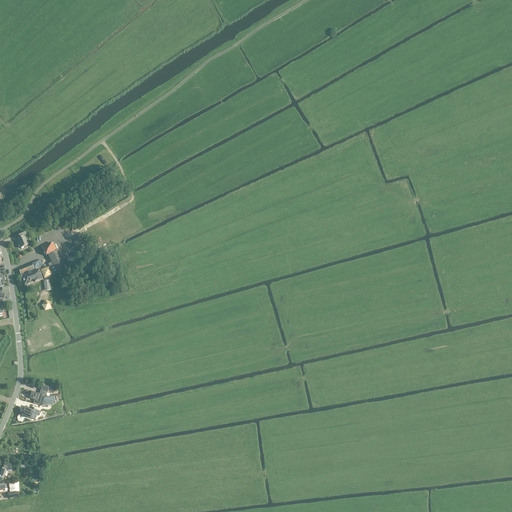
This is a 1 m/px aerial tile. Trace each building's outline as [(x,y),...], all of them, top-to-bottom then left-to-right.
[(20,248),(28,245),(24,236),(23,237),(23,236),(26,235),(25,231),(18,234),(19,237),(20,239),(17,240),(20,248)] [(51,245),(50,243),(41,247),(45,256),(47,255),(57,251),(53,243),(51,245)] [(57,274),(66,269),(57,251),(47,255),(57,274)] [(31,264),(18,269),(21,275),(34,269),(31,264)] [(44,278),(52,275),(49,267),(41,270),(44,278)] [(22,276),(21,276),(21,277),(22,277),(25,285),(25,286),(26,286),(30,284),(31,284),(31,283),(30,281),(31,281),(30,280),(34,279),(35,281),(35,282),(36,282),(42,279),(39,270),(22,276)] [(51,310),(51,303),(45,301),(41,306),(45,311),(51,310)] [(32,392),(30,398),(34,400),(33,404),(34,404),(38,405),(39,405),(42,396),(45,397),(46,393),(43,392),(42,392),(42,390),(47,392),(49,388),(42,386),(39,395),(32,392)] [(44,398),(42,406),(48,406),(54,401),(54,397),(44,398)] [(25,409),(22,415),(30,419),(30,418),(35,420),(37,415),(39,416),(40,413),(29,408),(28,411),(25,409)]
